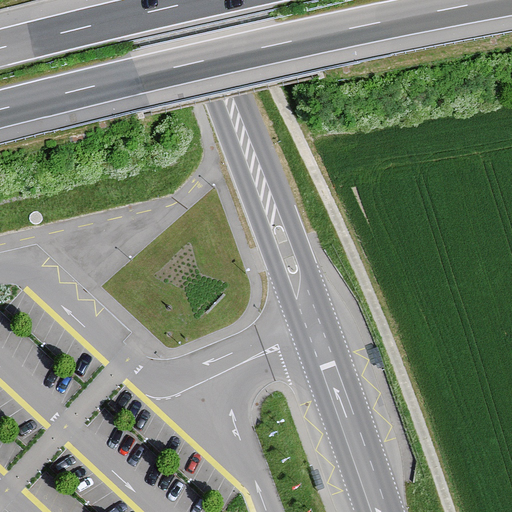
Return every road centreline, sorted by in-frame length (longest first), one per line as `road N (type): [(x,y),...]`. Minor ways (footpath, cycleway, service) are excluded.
road 1 (track): [(241,0),(370,294),(450,511)]
road 2 (secondary): [(189,0),(378,511)]
road 3 (motorway): [(0,109),(496,0)]
road 4 (motorway): [(203,0),(0,47)]
